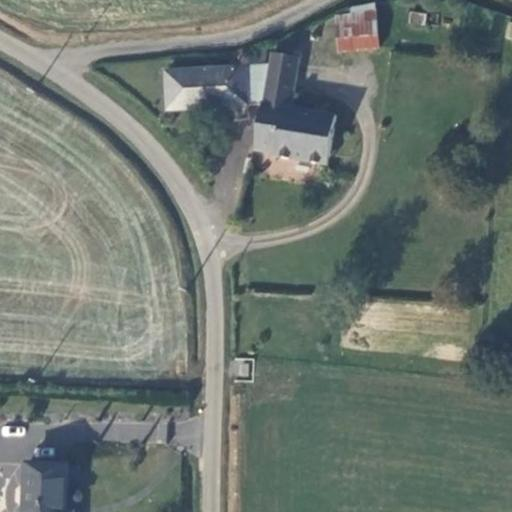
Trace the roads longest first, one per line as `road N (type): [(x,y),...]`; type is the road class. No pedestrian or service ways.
road 1 (unclassified): [(210,511),(222,261),(205,206),(176,157),(127,107),(18,42)]
road 2 (unclassified): [(18,42),(240,28),(303,0)]
